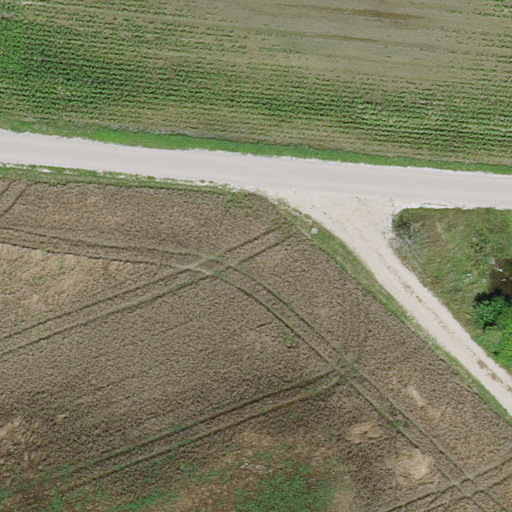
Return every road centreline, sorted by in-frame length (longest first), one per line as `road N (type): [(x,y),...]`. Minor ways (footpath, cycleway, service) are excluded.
road 1 (track): [(0,146),(511,196)]
road 2 (track): [(284,176),(511,400)]
